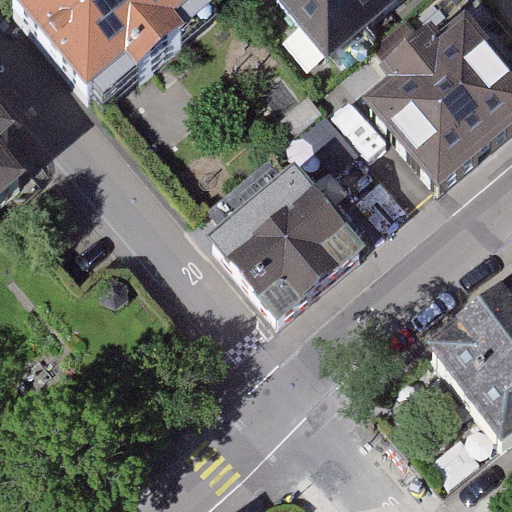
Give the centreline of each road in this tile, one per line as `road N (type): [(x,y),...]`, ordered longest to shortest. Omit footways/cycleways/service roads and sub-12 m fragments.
road 1 (residential): [(0,93),(277,419)]
road 2 (residential): [(277,419),(511,224)]
road 3 (residential): [(380,511),(305,431),(277,419)]
road 4 (residential): [(177,511),(277,419)]
